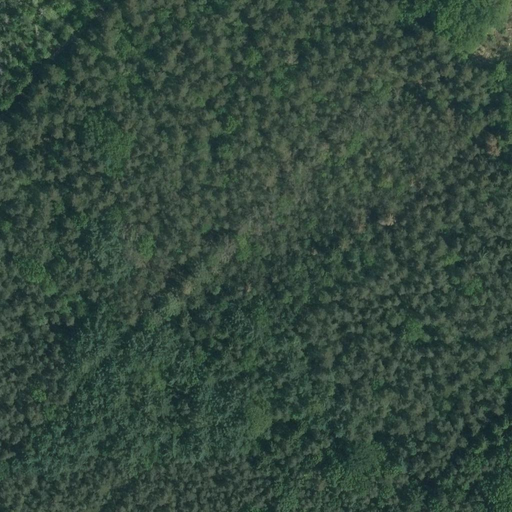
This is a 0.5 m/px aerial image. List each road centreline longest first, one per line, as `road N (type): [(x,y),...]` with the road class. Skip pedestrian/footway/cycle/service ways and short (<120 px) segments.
road 1 (track): [(0,109),(111,0)]
road 2 (track): [(393,0),(511,88)]
